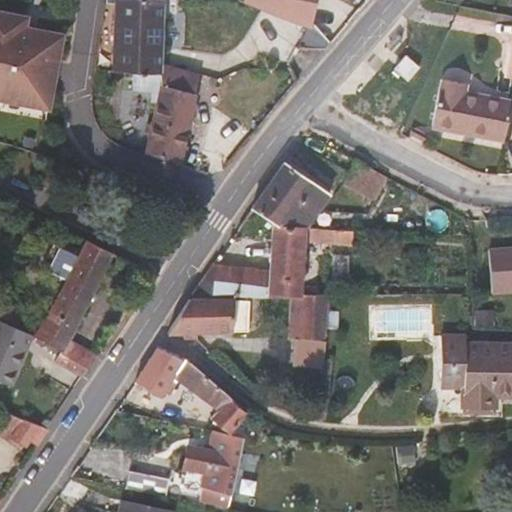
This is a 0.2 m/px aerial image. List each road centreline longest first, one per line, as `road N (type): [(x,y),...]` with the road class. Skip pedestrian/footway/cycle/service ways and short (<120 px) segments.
road 1 (unknown): [(145,329),(188,348),(262,407),(301,418),(349,425),(511,419)]
road 2 (tertiary): [(20,511),(182,276)]
road 3 (residential): [(307,103),(467,197),(511,197)]
road 4 (tertiary): [(182,276),(307,103)]
road 5 (residential): [(0,191),(14,189),(182,276)]
road 6 (tertiary): [(307,103),(395,0)]
